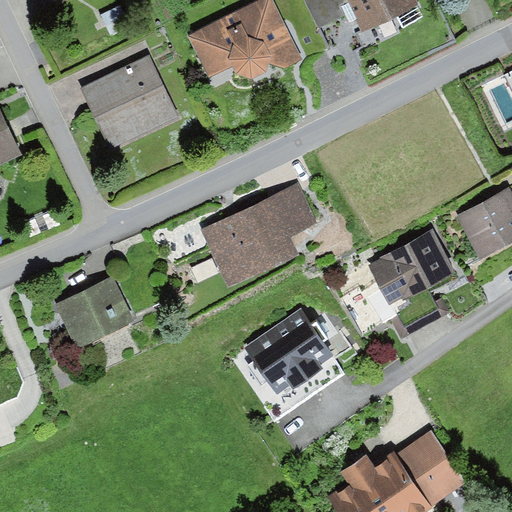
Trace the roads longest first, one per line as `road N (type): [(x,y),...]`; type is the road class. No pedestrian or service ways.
road 1 (residential): [(107,232),(511,39)]
road 2 (residential): [(107,232),(0,11)]
road 3 (residential): [(511,298),(375,387)]
